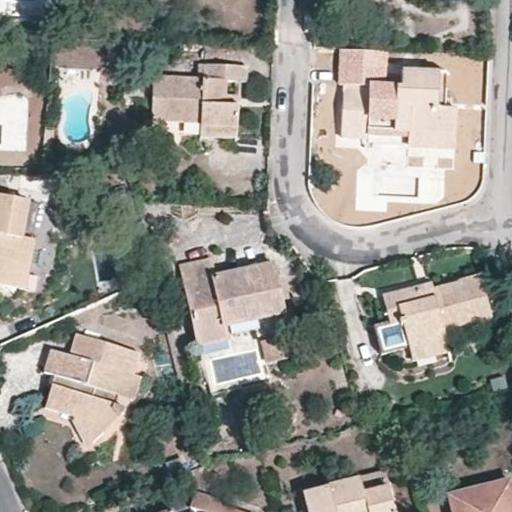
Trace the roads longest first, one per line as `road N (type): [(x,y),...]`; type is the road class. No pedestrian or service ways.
road 1 (residential): [(496,229),(476,225),(339,247),(312,238),(287,188),(301,0)]
road 2 (residential): [(496,229),(511,0)]
